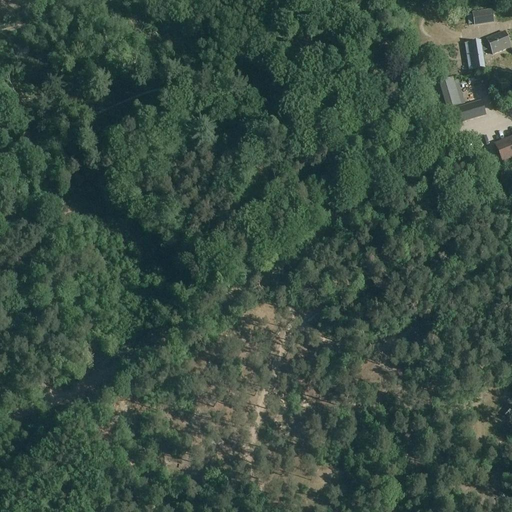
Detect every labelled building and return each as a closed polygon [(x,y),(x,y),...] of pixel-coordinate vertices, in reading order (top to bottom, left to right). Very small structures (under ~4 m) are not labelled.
[(474,25),(493,22),(491,10),(472,14),(474,25)] [(469,19),(453,20),(454,24),(460,24),(460,30),(469,30),(469,19)] [(484,69),(482,53),(490,50),(493,55),(510,48),(504,33),(486,40),(489,45),(481,48),(480,43),(481,43),(480,42),(464,45),(465,45),(469,72),(468,72),(485,70),(485,69),(484,69)] [(446,68),(461,67),(460,41),(445,41),(446,68)] [(439,83),(447,109),(460,105),(452,79),(439,83)] [(453,110),(457,124),(485,116),(481,102),(453,110)] [(495,145),(503,165),(511,161),(511,138),(511,139),(495,145)] [(416,332),(402,341),(408,348),(421,339),(416,332)]
